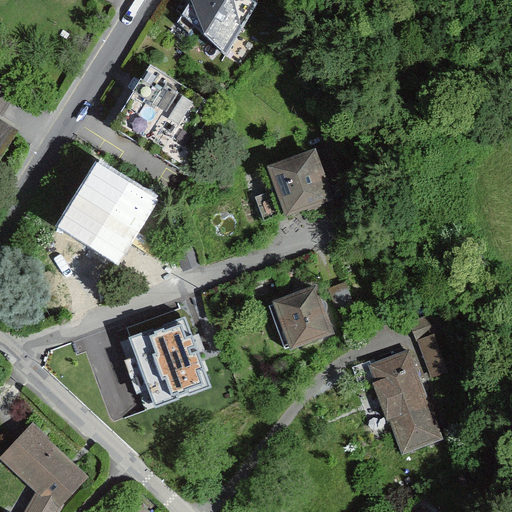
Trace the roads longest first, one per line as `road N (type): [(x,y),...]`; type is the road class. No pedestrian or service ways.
road 1 (unclassified): [(146,0),(0,233)]
road 2 (residential): [(0,345),(185,511)]
